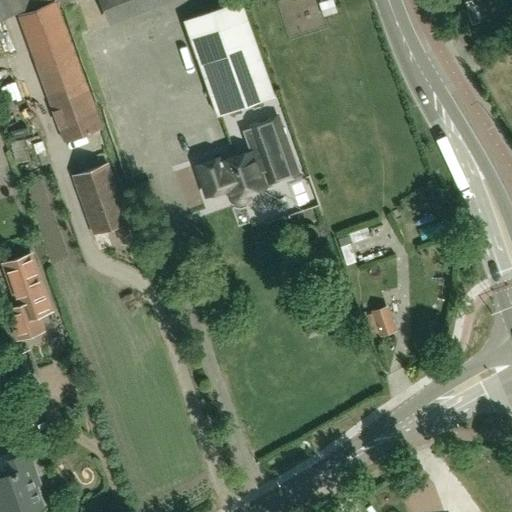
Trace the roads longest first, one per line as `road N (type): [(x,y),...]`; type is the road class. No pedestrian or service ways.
road 1 (secondary): [(511,270),(482,188),(389,0)]
road 2 (unclassified): [(255,511),(511,365)]
